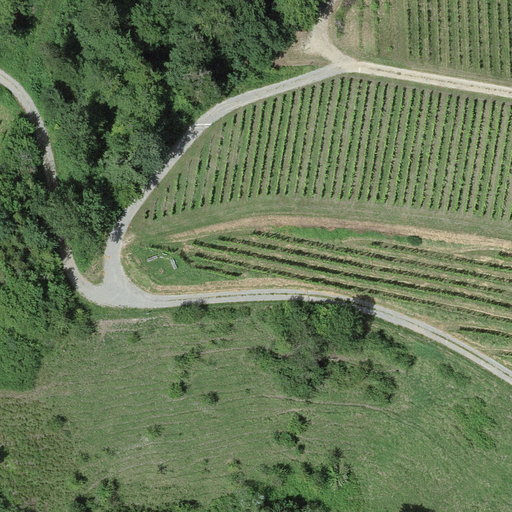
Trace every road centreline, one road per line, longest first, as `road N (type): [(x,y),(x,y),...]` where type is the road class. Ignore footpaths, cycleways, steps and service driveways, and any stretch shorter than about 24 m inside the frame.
road 1 (track): [(511,380),(431,334),(324,296),(158,301),(93,293),(69,270),(38,127),(23,97),(0,80)]
road 2 (track): [(111,241),(201,218),(314,209),(511,236)]
road 3 (track): [(342,61),(229,101),(155,171),(111,241),(118,298)]
road 4 (track): [(511,93),(342,61),(323,42),(323,0)]
